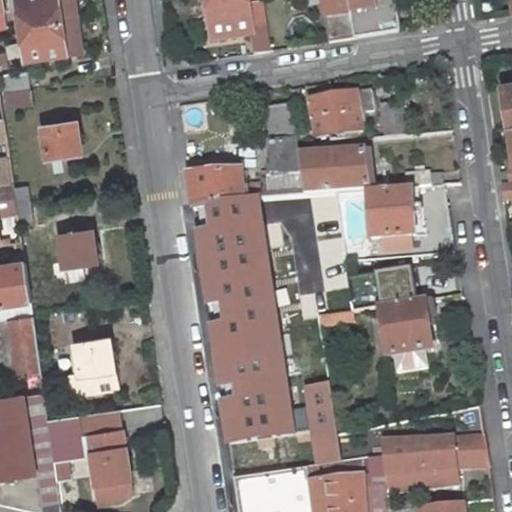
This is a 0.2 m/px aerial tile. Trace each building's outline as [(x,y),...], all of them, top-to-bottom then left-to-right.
[(74,0),(16,0),(21,29),(62,22),(77,20),(74,0)] [(248,0),(206,0),(213,41),(252,36),(255,55),(272,52),(264,3),(250,6),(248,0)] [(348,0),(323,0),(330,43),(355,39),(351,11),(348,0)] [(348,0),(351,11),(355,39),(401,32),(395,0),(348,0)] [(62,22),(21,29),(26,61),(82,53),(77,20),(62,22)] [(29,72),(2,76),(5,92),(31,88),(29,72)] [(511,85),(503,87),(509,129),(511,128),(511,85)] [(32,89),(4,93),(7,109),(35,105),(32,89)] [(372,91),(311,101),(317,138),(330,136),(331,142),(341,141),(340,135),(363,131),(360,113),(375,111),(372,91)] [(373,128),(374,139),(386,138),(407,136),(403,104),(382,106),(384,126),(373,128)] [(292,105),(269,108),(271,135),(287,134),(287,139),(268,141),(272,199),(307,196),(300,156),(292,105)] [(0,185),(14,183),(5,119),(0,119),(0,185)] [(43,128),(48,160),(65,157),(83,155),(78,122),(43,128)] [(300,156),(307,196),(319,195),(337,193),(369,190),(369,192),(390,191),(390,183),(369,185),(365,151),(300,156)] [(65,157),(48,160),(50,173),(67,170),(65,157)] [(243,172),(190,177),(191,182),(243,178),(243,172)] [(407,174),(409,189),(420,188),(432,188),(430,172),(407,174)] [(191,182),(195,208),(259,198),(259,200),(264,200),(263,185),(244,186),(243,178),(191,182)] [(511,180),(511,181),(502,182),(504,196),(511,195),(511,180)] [(0,185),(0,242),(1,242),(0,234),(0,216),(19,214),(17,203),(16,193),(14,183),(0,185)] [(390,191),(369,192),(372,239),(416,236),(415,218),(422,218),(420,188),(409,189),(390,191)] [(29,191),(16,193),(17,203),(30,201),(29,191)] [(337,193),(319,195),(321,222),(341,221),(337,193)] [(259,198),(195,208),(230,445),(294,435),(277,315),(272,284),(263,226),(321,222),(319,195),(307,196),(272,199),(264,200),(259,200),(259,198)] [(30,201),(17,203),(19,214),(21,226),(34,224),(30,201)] [(59,236),(64,268),(81,266),(99,263),(94,231),(59,236)] [(26,262),(0,266),(0,307),(32,302),(26,262)] [(81,266),(64,268),(66,281),(83,279),(81,266)] [(349,274),(313,278),(318,309),(319,318),(320,318),(339,316),(354,314),(354,313),(351,292),(349,274)] [(313,278),(272,284),(277,315),(318,309),(313,278)] [(351,292),(354,313),(380,309),(380,307),(379,305),(386,304),(383,287),(351,292)] [(380,307),(380,309),(387,357),(434,349),(430,329),(437,328),(435,320),(438,317),(435,303),(433,301),(426,302),(426,300),(380,307)] [(32,302),(0,307),(0,321),(35,316),(32,302)] [(354,314),(339,316),(340,325),(356,323),(354,314)] [(0,380),(19,377),(20,378),(43,375),(35,316),(0,321),(0,380)] [(339,316),(320,318),(322,328),(340,325),(339,316)] [(108,323),(73,329),(80,377),(70,379),(74,398),(119,391),(116,372),(108,323)] [(320,335),(302,337),(309,386),(328,383),(320,335)] [(331,387),(308,390),(320,467),(343,464),(339,436),(331,387)] [(0,400),(0,500),(49,511),(61,511),(54,461),(49,432),(30,434),(25,397),(0,400)] [(481,408),(468,410),(473,437),(485,437),(481,408)] [(80,417),(48,422),(49,432),(54,461),(86,456),(80,417)] [(473,437),(384,443),(385,457),(388,486),(389,493),(460,485),(458,468),(490,467),(485,437),(473,437)] [(101,452),(92,454),(100,505),(122,502),(134,495),(127,448),(126,439),(100,443),(101,452)] [(320,467),(236,479),(240,511),(390,511),(389,493),(388,486),(385,457),(369,460),(371,488),(366,488),(364,460),(343,464),(320,467)]
